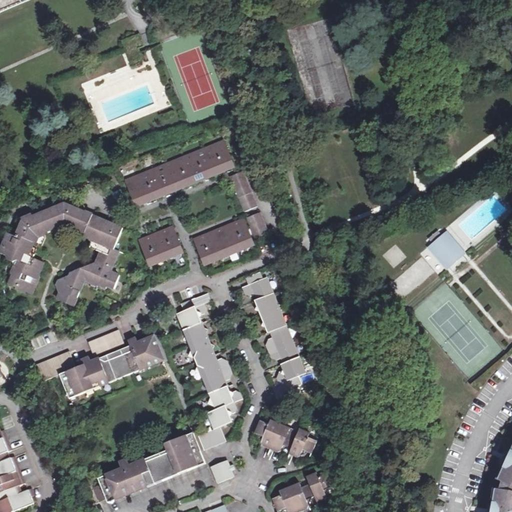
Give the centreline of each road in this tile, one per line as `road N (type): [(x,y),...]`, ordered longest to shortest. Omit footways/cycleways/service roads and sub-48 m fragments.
road 1 (residential): [(217,279),(258,387),(239,444),(257,479)]
road 2 (residential): [(22,361),(217,279)]
road 3 (residential): [(8,398),(48,500),(41,511)]
road 4 (residential): [(0,219),(60,200),(96,202),(114,213)]
